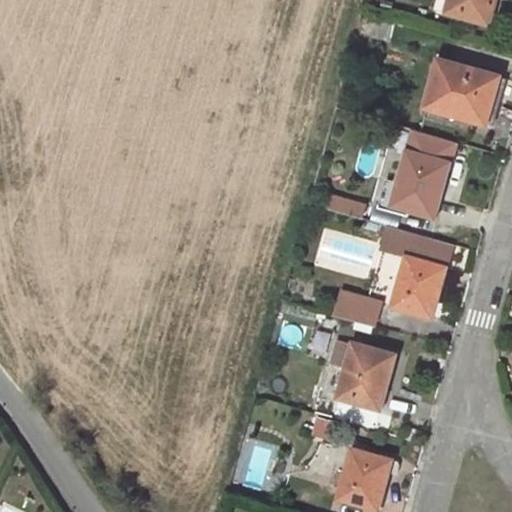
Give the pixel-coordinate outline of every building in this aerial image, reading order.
[(395,2),(388,0),(382,0),(380,7),(393,11),(395,2)] [(453,0),(440,0),(438,7),(450,11),(453,0)] [(453,0),(450,11),(487,20),(492,4),(494,4),(495,0),(453,0)] [(391,24),(374,20),(370,38),(387,42),(391,24)] [(392,43),(396,26),(391,24),(387,42),(392,43)] [(411,53),(382,46),(377,67),(405,74),(411,53)] [(500,77),(441,60),(428,106),(488,123),(500,77)] [(457,142),(415,130),(398,186),(387,183),(381,202),(434,217),(439,200),(441,201),(449,172),(444,170),(447,161),(452,162),(457,142)] [(452,162),(447,161),(444,170),(449,172),(452,162)] [(327,195),(325,207),(363,215),(365,203),(327,195)] [(415,234),(389,227),(383,249),(408,256),(415,234)] [(454,246),(416,235),(415,234),(408,256),(393,305),(430,316),(435,299),(438,300),(444,277),(439,276),(441,266),(447,267),(454,246)] [(447,267),(441,266),(439,276),(444,277),(447,267)] [(343,292),(336,315),(375,325),(382,301),(368,297),(368,299),(343,292)] [(326,315),(324,323),(333,326),(335,318),(326,315)] [(354,345),(340,341),(333,364),(348,368),(348,367),(354,345)] [(392,353),(355,343),(354,345),(348,367),(348,368),(339,397),(380,409),(384,391),(387,392),(394,364),(389,363),(392,353)] [(397,355),(392,353),(389,363),(394,364),(397,355)] [(332,417),(334,405),(320,401),(317,412),(332,417)] [(337,423),(320,418),(315,435),(332,440),(337,423)] [(398,462),(355,450),(341,500),(378,510),(383,493),(385,493),(391,472),(398,474),(400,471),(400,466),(398,462)]
